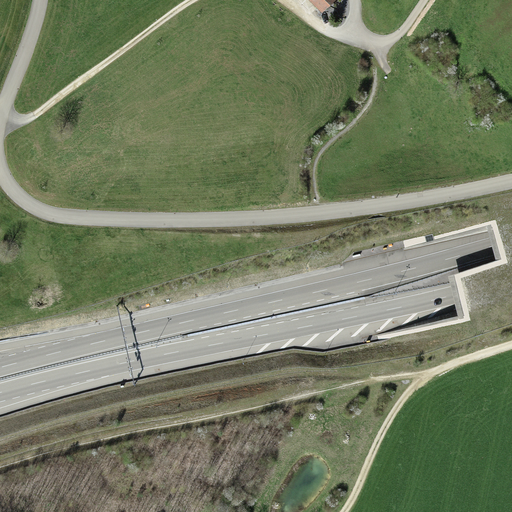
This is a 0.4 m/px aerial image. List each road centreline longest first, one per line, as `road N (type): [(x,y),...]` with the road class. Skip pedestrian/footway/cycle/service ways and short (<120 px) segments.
road 1 (motorway): [(511,240),(0,366)]
road 2 (motorway): [(0,391),(511,279)]
road 3 (track): [(511,344),(419,379),(377,440),(344,511)]
road 4 (track): [(0,128),(27,118),(191,0)]
road 5 (residential): [(424,0),(386,42),(356,33),(352,0)]
